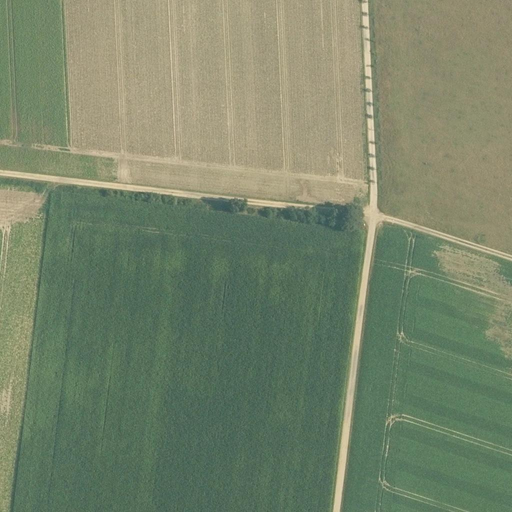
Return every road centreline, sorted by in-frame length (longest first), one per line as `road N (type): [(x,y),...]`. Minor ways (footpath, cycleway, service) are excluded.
road 1 (track): [(0,172),(374,215),(511,259)]
road 2 (track): [(364,0),(374,215),(337,511)]
